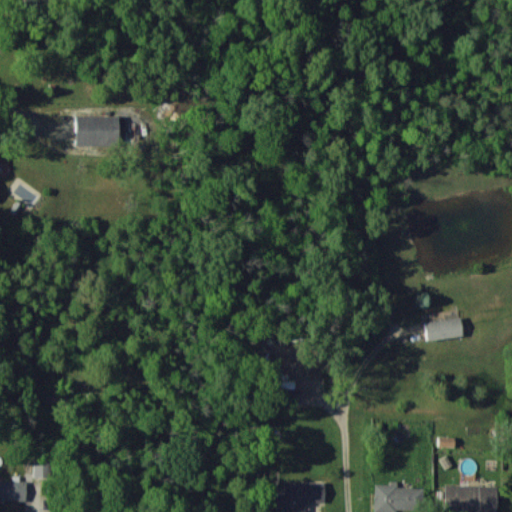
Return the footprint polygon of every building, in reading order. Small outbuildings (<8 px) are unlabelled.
[(118,145),(117,114),(75,115),(75,145),(118,145)] [(425,339),(461,336),(459,317),(423,320),(425,339)] [(0,499),(25,500),(26,480),(0,479),(0,499)] [(324,501),(324,481),(283,481),(283,492),(275,492),(274,511),(304,511),(304,501),(324,501)] [(375,482),(374,509),(423,510),(423,487),(397,487),(397,483),(375,482)] [(496,511),(496,485),(445,484),(444,511),(496,511)]
